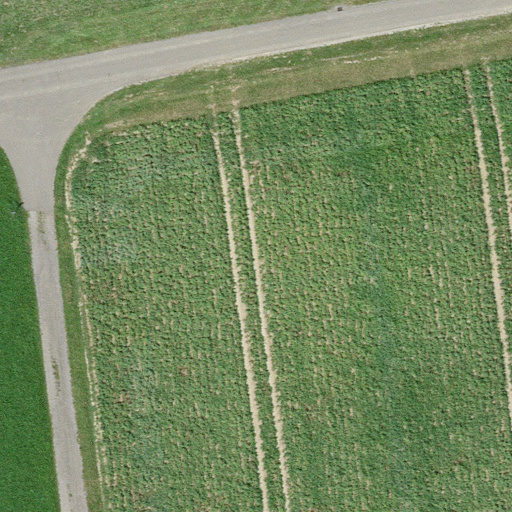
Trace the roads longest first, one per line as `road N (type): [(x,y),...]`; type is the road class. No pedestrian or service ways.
road 1 (track): [(511,0),(0,88)]
road 2 (track): [(83,511),(33,83)]
